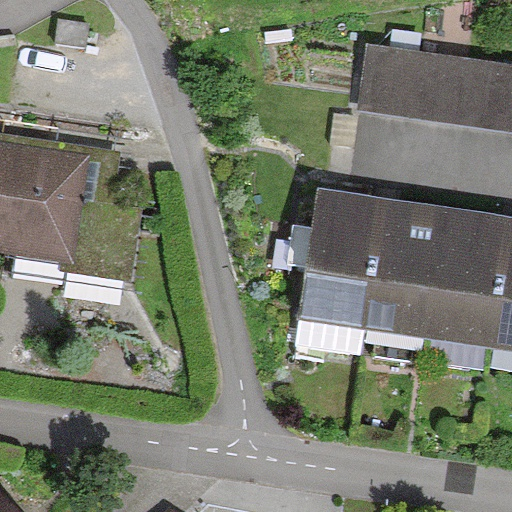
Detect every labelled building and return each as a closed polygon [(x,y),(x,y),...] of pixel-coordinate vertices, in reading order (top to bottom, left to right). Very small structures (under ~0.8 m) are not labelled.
[(91,24),(62,19),(58,43),(87,48),(91,24)] [(511,66),(367,47),(358,110),(511,130),(511,66)] [(126,155),(0,135),(0,251),(62,261),(60,272),(132,283),(146,195),(121,191),(126,155)] [(511,217),(317,191),(300,318),(511,346),(511,217)] [(0,511),(16,511),(0,494),(0,511)]
